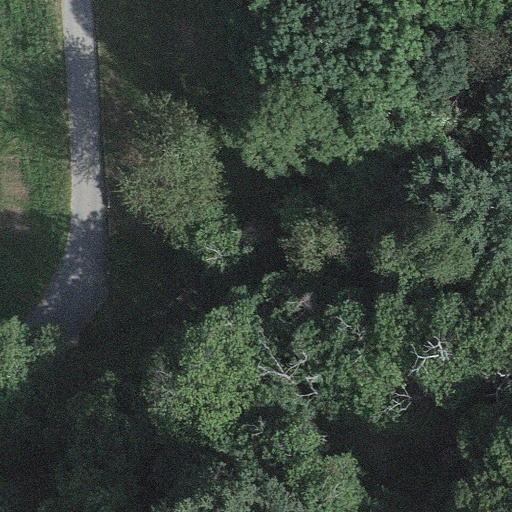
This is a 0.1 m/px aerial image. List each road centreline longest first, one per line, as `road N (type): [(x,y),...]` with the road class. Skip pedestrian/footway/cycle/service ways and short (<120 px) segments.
road 1 (unclassified): [(0,356),(69,289),(83,197),(71,0)]
road 2 (track): [(198,511),(319,450),(511,383)]
